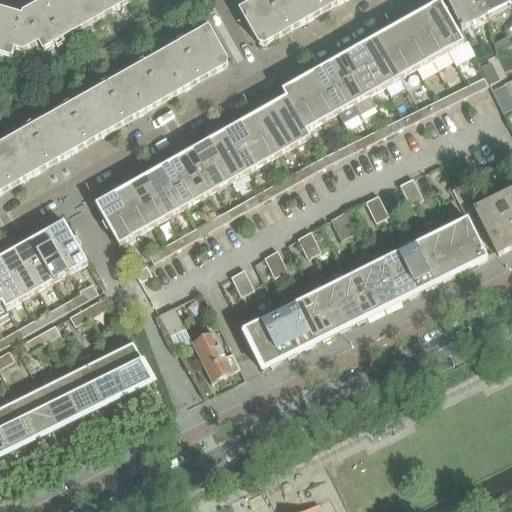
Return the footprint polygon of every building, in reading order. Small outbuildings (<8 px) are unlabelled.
[(82,32),(80,28),(83,27),(67,0),(53,0),(23,17),(23,20),(19,35),(25,36),(32,50),(40,46),(44,53),(79,33),(82,32)] [(129,0),(67,0),(83,27),(98,18),(101,21),(124,8),(122,4),(129,0)] [(307,25),(292,0),(264,0),(242,13),(240,14),(259,47),(265,49),(307,25)] [(344,4),(341,0),(292,0),(307,25),(344,4)] [(492,19),(482,0),(448,0),(446,2),(447,3),(446,4),(464,34),(492,19)] [(511,0),(482,0),(492,19),(510,9),(511,9),(511,0)] [(464,47),(441,5),(424,14),(447,56),(464,47)] [(32,50),(25,36),(19,35),(23,20),(1,14),(0,15),(0,58),(11,62),(13,53),(22,56),(32,50)] [(447,56),(424,14),(408,23),(432,65),(447,56)] [(432,65),(408,23),(392,32),(416,74),(432,65)] [(226,70),(228,65),(209,32),(183,46),(163,57),(184,94),(226,70)] [(416,74),(392,32),(377,41),(400,83),(416,74)] [(511,49),(511,48),(507,40),(494,47),(496,58),(511,49)] [(400,83),(377,41),(361,50),(384,92),(400,83)] [(384,92),(361,50),(346,58),(370,100),(384,92)] [(184,94),(163,57),(143,68),(164,105),(184,94)] [(370,100),(346,58),(329,67),(351,107),(352,106),(360,119),(375,110),(370,100)] [(490,66),(482,70),(490,88),(499,83),(490,66)] [(351,107),(329,67),(313,76),(335,115),(351,107)] [(164,105),(143,68),(125,78),(146,115),(164,105)] [(335,115),(313,76),(298,85),(319,124),(335,115)] [(146,115),(125,78),(106,89),(87,98),(109,136),(146,115)] [(489,90),(484,81),(467,90),(472,98),(489,90)] [(319,124),(298,85),(282,94),(286,101),(309,143),(312,142),(306,132),(319,124)] [(511,99),(506,88),(494,94),(505,116),(511,112),(511,99)] [(472,98),(467,90),(451,98),(455,107),(472,98)] [(109,136),(87,98),(84,101),(50,120),(71,158),(109,136)] [(455,107),(451,98),(435,106),(439,114),(455,107)] [(309,143),(286,101),(277,106),(279,109),(273,111),(272,109),(270,110),(294,152),(309,143)] [(439,114),(435,106),(419,114),(423,122),(439,114)] [(294,152),(270,110),(262,115),(263,117),(257,119),(256,118),(254,119),(278,161),(294,152)] [(423,122),(419,114),(402,122),(406,131),(423,122)] [(278,161),(254,119),(246,124),(247,125),(242,128),(241,127),(239,128),(262,170),(278,161)] [(71,158),(50,120),(13,141),(34,179),(71,158)] [(406,131),(402,122),(386,130),(390,138),(406,131)] [(262,170),(239,128),(230,132),(231,134),(226,137),(225,135),(223,137),(247,178),(262,170)] [(390,138),(386,130),(370,138),(374,146),(390,138)] [(247,178),(223,137),(215,141),(216,143),(210,146),(209,144),(207,145),(231,187),(247,178)] [(374,146),(370,138),(354,146),(358,155),(374,146)] [(0,197),(34,179),(13,141),(0,148),(0,197)] [(231,187),(207,145),(199,150),(200,152),(195,155),(194,153),(192,154),(215,196),(231,187)] [(358,155),(354,146),(338,154),(342,162),(358,155)] [(215,196),(192,154),(183,159),(184,161),(179,164),(178,162),(176,163),(200,205),(215,196)] [(342,162),(338,154),(322,162),(326,170),(342,162)] [(310,179),(326,170),(322,162),(306,171),(310,179)] [(200,205),(176,163),(168,168),(168,169),(163,172),(162,171),(160,172),(184,214),(200,205)] [(310,179),(306,171),(291,179),(295,188),(310,179)] [(184,214),(160,172),(152,177),(153,178),(148,181),(147,180),(145,181),(168,223),(184,214)] [(280,196),(295,188),(291,179),(275,188),(280,196)] [(168,223),(145,181),(136,185),(137,187),(132,190),(131,188),(129,190),(153,231),(168,223)] [(424,204),(413,183),(407,186),(417,207),(424,204)] [(417,207),(407,186),(401,189),(411,210),(417,207)] [(264,205),(280,196),(275,188),(260,197),(264,205)] [(470,201),(464,188),(453,193),(459,206),(470,201)] [(153,231),(129,190),(120,194),(121,196),(116,199),(115,197),(113,198),(137,240),(153,231)] [(511,252),(511,194),(475,213),(498,259),(511,252)] [(248,214),(264,205),(260,197),(244,206),(248,214)] [(137,240),(113,198),(96,208),(105,224),(102,226),(107,234),(110,232),(120,250),(137,240)] [(389,221),(379,200),(372,203),(383,224),(389,221)] [(383,224),(372,203),(366,206),(376,227),(383,224)] [(233,223),(248,214),(244,206),(228,215),(233,223)] [(233,223),(228,215),(213,223),(218,232),(233,223)] [(355,238),(345,217),(338,221),(348,241),(355,238)] [(348,241),(338,221),(332,224),(342,244),(348,241)] [(489,264),(468,222),(451,231),(472,272),(471,269),(476,266),(478,269),(489,264)] [(201,241),(218,232),(213,223),(196,232),(201,241)] [(88,267),(79,250),(82,248),(77,240),(74,242),(65,226),(46,236),(47,238),(69,278),(88,267)] [(472,272),(451,231),(434,239),(453,278),(459,275),(460,278),(472,272)] [(185,250),(201,241),(196,232),(181,241),(185,250)] [(322,257),(311,236),(304,240),(315,260),(322,257)] [(69,278),(47,238),(42,241),(41,239),(30,245),(31,247),(54,287),(69,278)] [(453,278),(434,239),(416,248),(436,286),(442,283),(443,286),(455,280),(453,278)] [(315,260),(304,240),(298,243),(308,263),(315,260)] [(170,258),(185,250),(181,241),(166,250),(170,258)] [(54,287),(31,247),(26,250),(25,248),(14,254),(15,256),(38,296),(54,287)] [(436,286),(416,248),(399,257),(419,295),(425,292),(426,295),(437,289),(436,286)] [(154,267),(170,258),(166,250),(149,259),(154,267)] [(288,276),(278,255),(272,259),(281,279),(288,276)] [(38,296),(15,256),(10,259),(9,257),(0,262),(0,265),(22,305),(38,296)] [(419,295),(399,257),(382,265),(402,306),(403,306),(402,303),(408,300),(409,303),(420,297),(419,295)] [(147,270),(140,258),(128,265),(135,277),(147,270)] [(281,279),(272,259),(265,262),(275,282),(281,279)] [(22,305),(0,265),(0,301),(7,313),(22,305)] [(402,306),(382,265),(364,274),(385,315),(386,315),(385,312),(390,309),(392,312),(402,306)] [(153,280),(148,271),(147,270),(135,277),(141,287),(153,280)] [(255,295),(245,274),(238,278),(248,298),(255,295)] [(385,315),(364,274),(347,283),(368,324),(369,323),(367,320),(373,317),(374,320),(385,315)] [(248,298),(238,278),(232,281),(241,301),(248,298)] [(368,324),(347,283),(330,291),(350,332),(352,332),(350,329),(356,326),(357,329),(368,324)] [(99,299),(93,288),(79,295),(81,298),(85,306),(99,299)] [(350,332),(330,291),(312,300),(333,341),(334,340),(333,337),(339,335),(340,337),(350,332)] [(70,315),(85,306),(81,298),(65,307),(70,315)] [(333,341),(312,300),(295,308),(315,349),(317,349),(316,346),(322,343),(323,346),(333,341)] [(7,313),(0,301),(0,321),(9,317),(7,313)] [(107,313),(102,304),(101,303),(86,312),(91,322),(107,313)] [(54,323),(70,315),(65,307),(50,315),(54,323)] [(315,349),(295,308),(277,317),(298,358),(300,357),(299,354),(304,352),(306,354),(315,349)] [(185,332),(175,311),(159,319),(170,339),(185,332)] [(91,322),(86,312),(70,321),(76,331),(91,322)] [(39,332),(54,323),(50,315),(34,324),(39,332)] [(298,358),(277,317),(260,326),(281,367),(283,366),(281,363),(287,360),(288,363),(298,358)] [(22,342),(39,332),(34,324),(18,334),(22,342)] [(281,367),(260,326),(243,334),(264,375),(266,374),(264,371),(270,369),(271,371),(281,367)] [(61,339),(56,330),(55,329),(39,339),(45,348),(61,339)] [(8,350),(22,342),(18,334),(3,342),(8,350)] [(241,373),(233,358),(225,361),(213,336),(193,346),(213,387),(241,373)] [(45,348),(39,339),(24,347),(30,357),(45,348)] [(155,386),(134,348),(110,359),(130,399),(145,391),(143,389),(152,385),(153,387),(155,386)] [(0,373),(15,365),(10,356),(9,355),(0,360),(0,373)] [(130,399),(110,359),(87,371),(106,411),(121,403),(120,400),(127,397),(129,399),(130,399)] [(106,411),(87,371),(63,383),(83,422),(97,415),(96,412),(104,408),(105,411),(106,411)] [(83,422),(63,383),(39,394),(59,434),(74,427),(72,424),(80,420),(81,423),(83,422)] [(59,434),(39,394),(16,406),(35,446),(50,438),(49,436),(56,432),(58,434),(59,434)] [(35,446),(16,406),(0,414),(0,433),(12,457),(26,450),(25,447),(33,443),(34,446),(35,446)] [(12,457),(0,433),(0,463),(3,462),(1,459),(9,455),(10,458),(12,457)]
